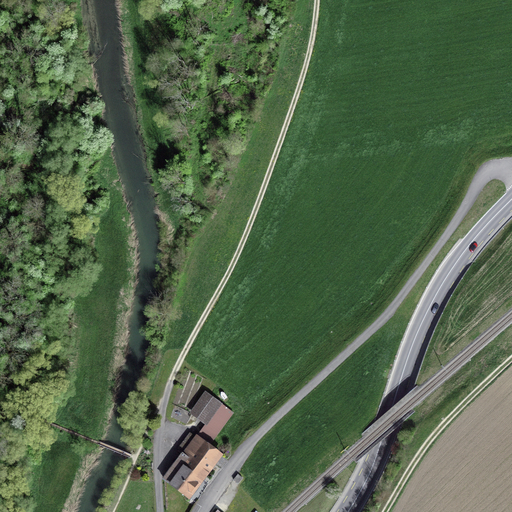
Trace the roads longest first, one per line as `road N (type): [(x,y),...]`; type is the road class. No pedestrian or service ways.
road 1 (track): [(320,0),(320,25),(258,212),(169,385),(156,511)]
road 2 (primary): [(511,194),(424,308),(346,511)]
road 3 (track): [(511,362),(427,440),(383,511)]
